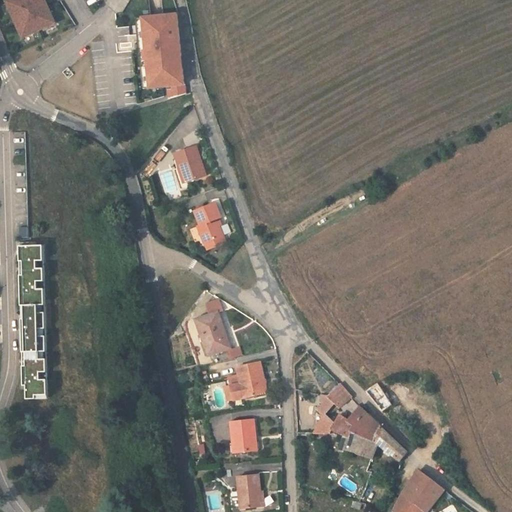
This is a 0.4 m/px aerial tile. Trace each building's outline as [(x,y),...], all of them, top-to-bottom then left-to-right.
[(46,0),(14,0),(8,3),(25,39),(57,24),(46,0)] [(179,15),(145,18),(147,33),(140,34),(142,52),(147,52),(148,60),(143,60),(145,76),(152,75),(153,88),(187,85),(185,69),(181,70),(180,56),(184,56),(179,15)] [(145,18),(139,19),(140,34),(147,33),(145,18)] [(152,75),(145,76),(146,89),(153,88),(152,75)] [(187,85),(175,86),(176,90),(184,89),(185,95),(188,94),(187,85)] [(184,89),(171,90),(172,99),(185,95),(184,89)] [(179,174),(182,173),(187,187),(206,181),(196,151),(174,159),(179,174)] [(216,210),(194,219),(206,253),(225,245),(219,228),(222,227),(216,210)] [(20,232),(20,243),(29,242),(28,232),(20,232)] [(50,396),(43,250),(36,250),(20,251),(20,256),(23,256),(23,259),(20,259),(21,280),(24,280),(24,283),(21,283),(21,290),(38,289),(38,293),(21,293),(22,298),(25,298),(25,301),(22,302),(23,323),(26,323),(26,326),(23,326),(23,332),(38,332),(39,335),(23,336),(24,345),(27,345),(27,348),(24,348),(25,369),(28,369),(28,372),(25,372),(25,378),(42,378),(42,381),(25,382),(25,388),(28,387),(29,401),(38,400),(38,397),(50,396)] [(220,316),(199,321),(207,358),(224,353),(220,335),(224,334),(220,316)] [(236,388),(227,391),(229,402),(240,402),(264,396),(257,367),(233,373),(236,388)] [(383,396),(395,391),(390,385),(377,387),(366,396),(382,416),(393,409),(383,396)] [(349,434),(378,449),(382,428),(363,410),(350,424),(341,418),(335,425),(326,417),(336,407),(341,411),(353,400),(341,388),(317,413),(324,418),(315,438),(332,438),(333,435),(346,441),(349,434)] [(250,424),(226,428),(231,459),(252,456),(249,442),(253,441),(250,424)] [(378,449),(399,464),(406,455),(395,443),(382,428),(378,449)] [(374,463),(378,449),(349,434),(346,441),(342,448),(374,463)] [(430,511),(444,494),(418,476),(412,483),(397,511),(430,511)] [(261,511),(257,481),(235,483),(239,511),(261,511)]
